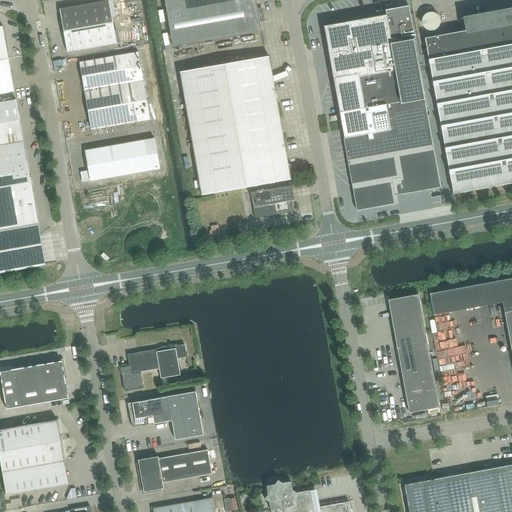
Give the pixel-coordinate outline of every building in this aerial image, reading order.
[(164,0),(166,7),(173,47),(262,31),(256,0),(164,0)] [(67,53),(112,45),(117,44),(109,1),(60,9),(67,53)] [(406,5),(385,9),(402,100),(424,97),(406,5)] [(440,14),(439,11),(436,9),(433,8),(430,7),(427,8),(425,10),(423,12),(421,15),(421,18),(422,20),(424,23),(426,25),(429,26),(433,26),(436,25),(438,23),(440,20),(441,17),(440,14)] [(511,13),(469,21),(470,30),(425,38),(453,194),(511,182),(511,13)] [(402,102),(386,15),(323,26),(339,112),(402,102)] [(0,94),(14,91),(13,84),(3,27),(0,27),(0,94)] [(91,130),(112,126),(150,120),(138,52),(79,63),(91,130)] [(202,194),(290,178),(268,56),(180,72),(202,194)] [(0,273),(45,265),(16,100),(0,102),(0,273)] [(387,106),(391,130),(395,154),(399,178),(402,194),(440,187),(424,100),(387,106)] [(348,163),(395,154),(391,130),(344,139),(348,163)] [(90,181),(112,177),(160,169),(154,138),(85,151),(88,171),(87,171),(80,172),(82,182),(90,181)] [(393,179),(399,178),(395,154),(348,163),(351,179),(359,177),(360,185),(393,179)] [(393,179),(360,185),(361,192),(354,194),(357,210),(397,203),(393,179)] [(255,218),(292,211),(290,199),(293,199),(291,185),(251,192),(255,218)] [(208,231),(209,236),(223,234),(221,227),(219,227),(218,223),(210,224),(211,230),(208,231)] [(505,316),(511,314),(511,276),(431,292),(435,313),(502,300),(505,316)] [(391,319),(422,313),(418,294),(388,300),(391,319)] [(395,338),(425,332),(422,313),(391,319),(395,338)] [(398,357),(429,351),(425,332),(395,338),(398,357)] [(156,352),(159,369),(161,379),(180,375),(177,358),(187,357),(184,344),(170,347),(170,349),(156,352)] [(159,369),(156,352),(156,349),(127,355),(129,366),(120,368),(125,392),(144,388),(141,372),(159,369)] [(402,375),(432,369),(429,351),(398,357),(402,375)] [(18,407),(68,398),(64,378),(66,376),(63,360),(62,359),(53,361),(51,363),(11,370),(18,407)] [(432,371),(432,369),(402,375),(405,393),(435,387),(432,371)] [(436,390),(435,388),(405,394),(409,413),(439,407),(436,390)] [(205,434),(197,391),(128,404),(132,428),(171,421),(175,439),(205,434)] [(6,495),(68,484),(57,420),(0,429),(0,462),(2,473),(6,495)] [(158,459),(163,483),(212,474),(208,450),(158,459)] [(163,483),(158,459),(158,456),(138,460),(143,492),(164,489),(163,483)] [(511,511),(511,464),(403,485),(408,511),(511,511)] [(265,499),(296,493),(292,490),(291,482),(282,483),(278,480),(275,484),(266,486),(268,494),(265,499)] [(350,511),(349,502),(313,508),(310,491),(296,493),(265,499),(269,502),(271,511),(274,510),(274,511),(350,511)] [(153,511),(214,511),(212,498),(153,509),(153,511)]
